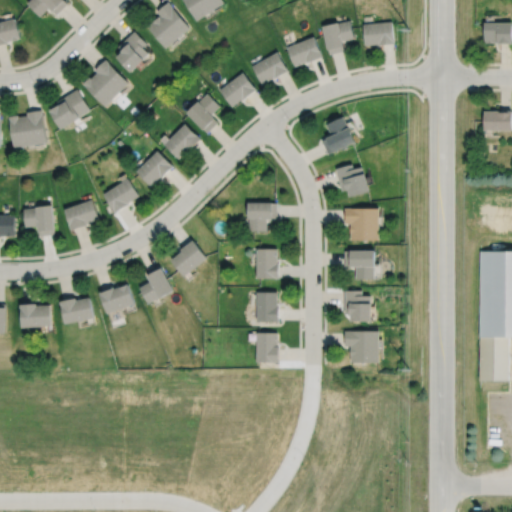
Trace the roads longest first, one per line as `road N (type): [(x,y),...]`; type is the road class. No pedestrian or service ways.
road 1 (residential): [(0,269),(69,264),(124,245),(180,206),(265,123),(330,88),(399,75),(511,75)]
road 2 (tertiary): [(441,0),(440,483)]
road 3 (residential): [(265,123),(296,164),(310,200),(312,361),(298,442),(252,511)]
road 4 (residential): [(0,498),(147,498),(199,511)]
road 5 (residential): [(0,79),(51,65),(116,0)]
